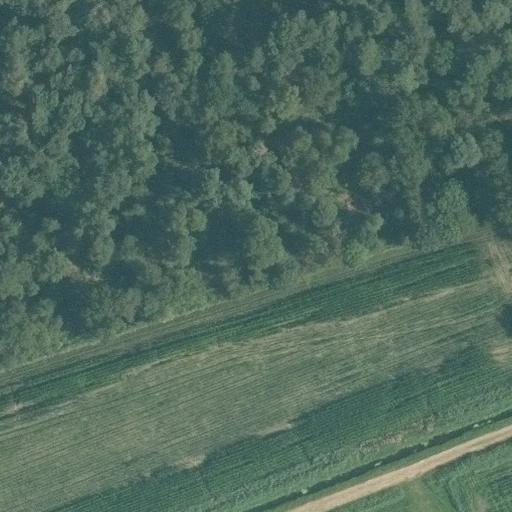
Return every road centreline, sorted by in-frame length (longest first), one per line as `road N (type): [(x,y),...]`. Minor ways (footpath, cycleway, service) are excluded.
road 1 (track): [(164,0),(254,270)]
road 2 (track): [(305,511),(511,432)]
